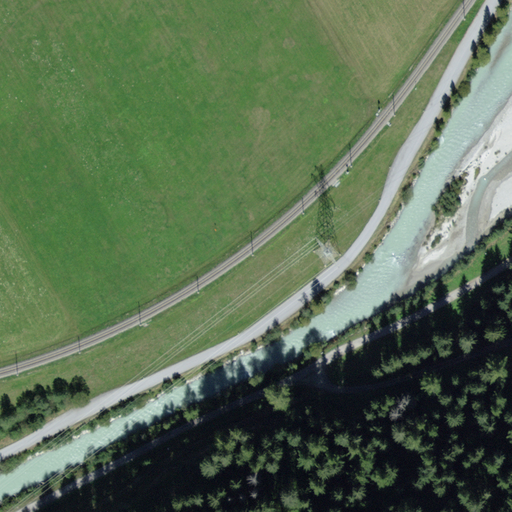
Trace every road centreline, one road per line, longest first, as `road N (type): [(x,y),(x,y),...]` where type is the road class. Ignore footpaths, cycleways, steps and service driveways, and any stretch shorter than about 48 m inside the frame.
road 1 (unclassified): [(494,0),(372,224),(337,267),(204,358),(0,453)]
road 2 (track): [(309,371),(177,429),(22,511)]
road 3 (track): [(84,511),(304,392),(309,371)]
road 4 (track): [(511,259),(309,371)]
road 5 (track): [(371,386),(511,342)]
